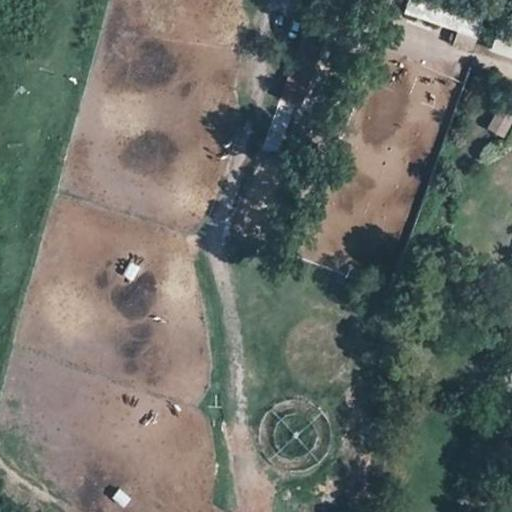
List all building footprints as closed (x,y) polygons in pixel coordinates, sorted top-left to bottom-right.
[(440,21),(447,0),(407,0),(405,9),(440,21)] [(457,27),(466,4),(455,0),(447,0),(440,21),(457,27)] [(471,49),(485,10),(466,4),(457,27),(452,42),(471,49)] [(295,103),(320,34),(305,29),(281,98),(295,103)] [(300,105),(325,36),(320,34),(295,103),(300,105)] [(502,134),(511,115),(511,99),(503,95),(486,126),(502,134)]
